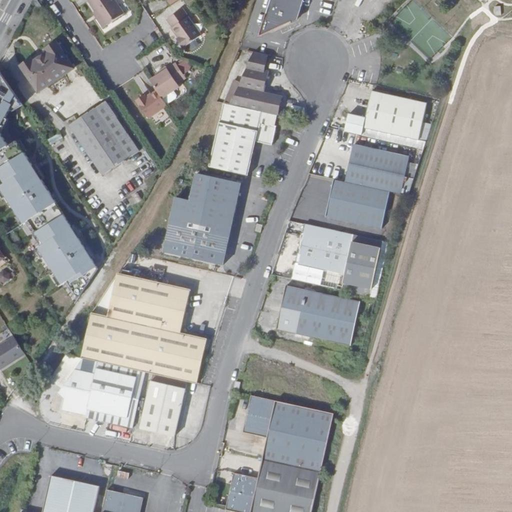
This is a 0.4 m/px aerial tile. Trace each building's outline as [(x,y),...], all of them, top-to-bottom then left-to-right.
[(123,13),(115,0),(89,0),(96,11),(98,15),(96,17),(102,27),(123,13)] [(304,0),(272,0),(266,22),(284,28),(297,22),(304,0)] [(195,28),(176,1),(162,11),(167,19),(165,20),(172,30),(170,31),(176,40),(195,28)] [(284,28),(266,22),(260,38),(284,28)] [(71,70),(54,44),(48,48),(50,51),(35,60),(33,58),(10,73),(25,96),(38,88),(39,90),(71,70)] [(265,64),(267,55),(250,50),(248,59),(265,64)] [(157,91),(160,96),(178,84),(176,81),(184,76),(176,65),(168,70),(167,68),(160,73),(161,74),(158,77),(150,82),(157,91)] [(233,105),(264,112),(280,115),(285,95),(274,93),(278,72),(249,66),(233,105)] [(24,104),(0,68),(0,174),(6,184),(1,188),(24,224),(30,221),(38,232),(35,234),(42,245),(40,248),(63,285),(69,281),(77,295),(80,296),(99,268),(17,141),(8,145),(0,134),(0,126),(11,107),(14,110),(24,104)] [(351,115),(347,131),(365,135),(366,126),(420,138),(428,102),(374,90),(368,118),(351,115)] [(147,117),(166,106),(160,96),(157,91),(146,99),(145,96),(137,101),(147,117)] [(70,125),(102,175),(138,152),(106,102),(70,125)] [(226,103),(215,148),(255,157),(258,144),(273,147),(277,128),(262,125),(264,112),(233,105),(226,103)] [(277,128),(280,115),(264,112),(262,125),(277,128)] [(356,146),(349,180),(402,192),(409,157),(356,146)] [(255,157),(215,148),(211,166),(250,175),(255,157)] [(243,183),(197,174),(192,200),(177,197),(166,251),(226,263),(243,183)] [(393,193),(338,180),(330,215),(385,228),(393,193)] [(135,190),(126,196),(133,206),(142,200),(135,190)] [(384,270),(393,243),(308,224),(299,264),(350,275),(347,291),(376,297),(384,270)] [(124,265),(122,272),(132,274),(134,267),(124,265)] [(5,269),(0,272),(0,282),(2,285),(11,278),(5,269)] [(68,354),(86,357),(148,371),(155,373),(189,381),(199,383),(209,338),(181,331),(191,290),(117,273),(75,337),(65,350),(68,354)] [(355,346),(364,303),(290,287),(281,330),(355,346)] [(14,340),(0,349),(0,371),(24,356),(14,340)] [(135,428),(148,371),(86,357),(60,391),(65,401),(64,409),(89,414),(88,417),(135,428)] [(155,373),(141,429),(176,436),(189,381),(155,373)] [(292,403),(254,395),(245,432),(269,438),(264,459),(320,472),(334,413),(292,403)] [(244,511),(310,511),(320,472),(264,459),(260,478),(236,473),(228,508),(244,511)] [(112,468),(110,488),(122,489),(125,469),(112,468)] [(99,511),(96,511),(102,486),(53,475),(45,511),(99,511)] [(142,511),(146,498),(109,490),(103,511),(142,511)] [(224,506),(225,498),(216,497),(215,504),(224,506)]
